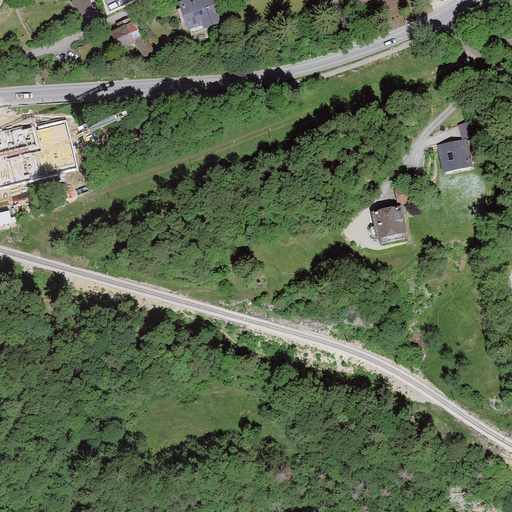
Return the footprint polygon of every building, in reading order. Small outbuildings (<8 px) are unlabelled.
[(90,0),(75,0),(72,2),(79,17),(95,10),(90,0)] [(186,0),(180,2),(189,27),(218,17),(211,0),(186,0)] [(111,32),(119,49),(142,39),(135,22),(111,32)] [(19,126),(0,130),(0,189),(78,170),(66,119),(20,130),(19,126)] [(467,139),(438,146),(444,174),(473,168),(467,139)] [(414,184),(395,188),(398,204),(417,201),(414,184)] [(402,207),(373,213),(378,239),(407,233),(402,207)]
